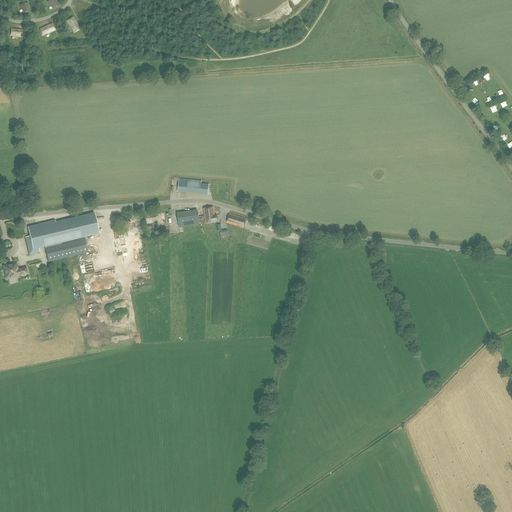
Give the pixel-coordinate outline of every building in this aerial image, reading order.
[(50,4),(53,8),(59,5),(55,0),(50,0),(48,1),(49,5),(50,4)] [(22,8),(23,13),(30,11),(27,3),(20,5),(21,8),(22,8)] [(73,17),(67,21),(74,32),(80,29),(73,17)] [(40,29),(43,35),(55,30),(52,24),(40,29)] [(12,29),(11,35),(24,37),(25,30),(12,29)] [(491,106),(494,115),(499,113),(496,104),(491,106)] [(179,178),(178,192),(208,195),(209,184),(201,183),(201,180),(179,178)] [(198,217),(199,219),(203,219),(203,217),(204,217),(205,223),(218,221),(217,215),(215,215),(214,207),(203,208),(204,216),(198,217)] [(199,224),(199,219),(198,217),(197,211),(177,214),(179,227),(199,224)] [(62,243),(99,234),(94,213),(55,223),(55,221),(28,227),(33,249),(45,247),(49,262),(88,252),(84,238),(62,243)] [(243,228),(246,219),(229,213),(226,222),(243,228)] [(26,267),(18,269),(17,268),(16,268),(15,265),(5,267),(8,277),(19,275),(19,276),(28,274),(26,267)]
